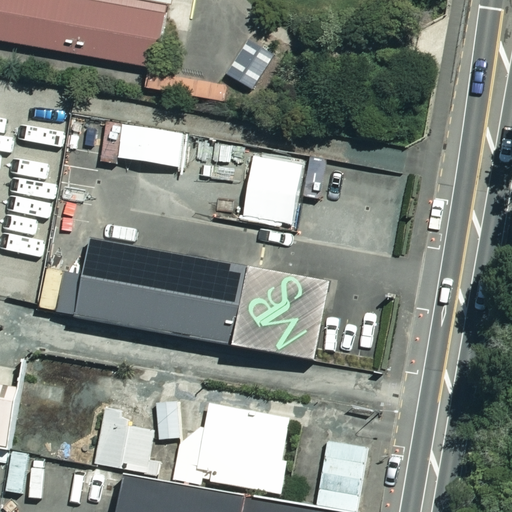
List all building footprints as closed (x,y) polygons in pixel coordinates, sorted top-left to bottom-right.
[(161,73),(173,10),(113,0),(0,0),(0,43),(155,72),(161,73)] [(301,164),(251,155),(241,216),(291,224),(301,164)] [(325,278),(86,233),(79,272),(61,268),(53,307),(311,356),(325,278)] [(0,446),(4,448),(16,384),(0,381),(0,446)] [(68,389),(29,383),(26,403),(66,408),(68,389)] [(165,486),(134,480),(127,511),(296,511),(267,506),(284,424),(182,403),(165,486)] [(139,418),(110,413),(101,467),(152,475),(159,433),(137,429),(139,418)]
